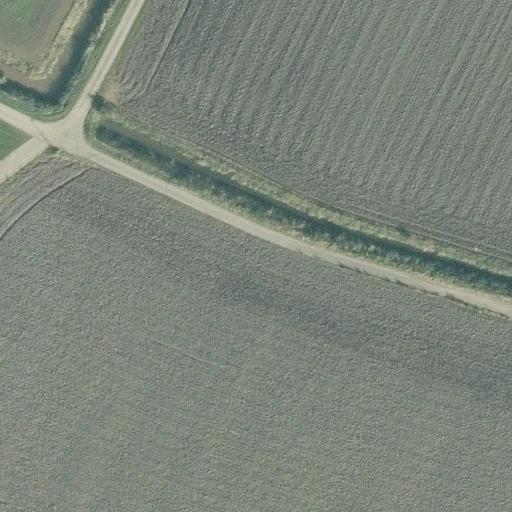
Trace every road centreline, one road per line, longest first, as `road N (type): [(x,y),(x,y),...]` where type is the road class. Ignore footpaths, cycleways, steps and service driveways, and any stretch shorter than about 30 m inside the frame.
road 1 (unclassified): [(65,144),(122,175),(511,317)]
road 2 (unclassified): [(142,0),(65,144)]
